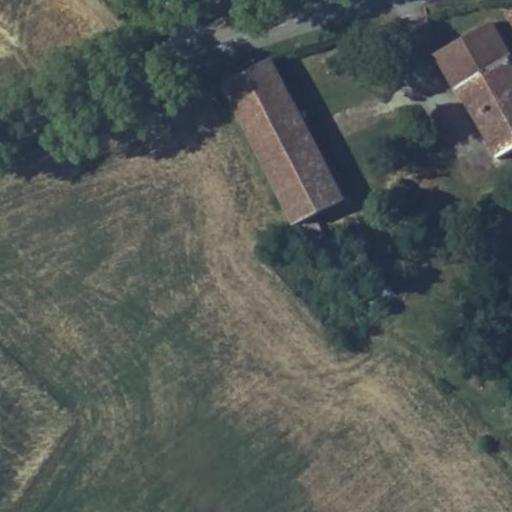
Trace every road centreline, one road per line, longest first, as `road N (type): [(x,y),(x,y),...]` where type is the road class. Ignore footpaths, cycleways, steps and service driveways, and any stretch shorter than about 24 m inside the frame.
road 1 (track): [(503,511),(401,370),(395,336),(455,160),(394,0)]
road 2 (secondary): [(0,129),(215,46),(370,0)]
